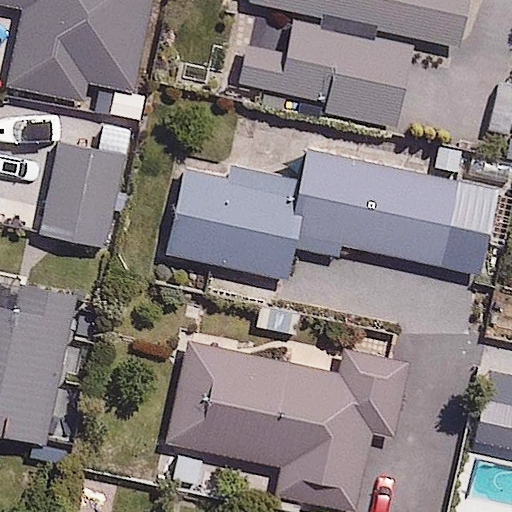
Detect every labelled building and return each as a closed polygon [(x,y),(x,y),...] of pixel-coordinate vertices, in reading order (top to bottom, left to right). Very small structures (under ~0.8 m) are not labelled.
[(0,0),(0,6),(20,10),(8,83),(85,96),(88,78),(133,86),(147,0),(0,0)] [(466,46),(475,0),(255,0),(255,2),(466,46)] [(414,46),(295,18),(288,48),(245,38),(236,76),(327,98),(325,106),(396,123),(414,46)] [(122,155),(62,141),(41,226),(101,241),(122,155)] [(187,165),(166,253),(287,282),(296,245),(336,254),(339,241),(483,275),(504,188),(314,143),(302,192),(187,165)] [(0,448),(22,452),(49,302),(0,293),(0,448)] [(391,437),(411,355),(351,340),(342,375),(184,335),(160,433),(277,462),(271,487),(357,508),(376,433),(391,437)]
